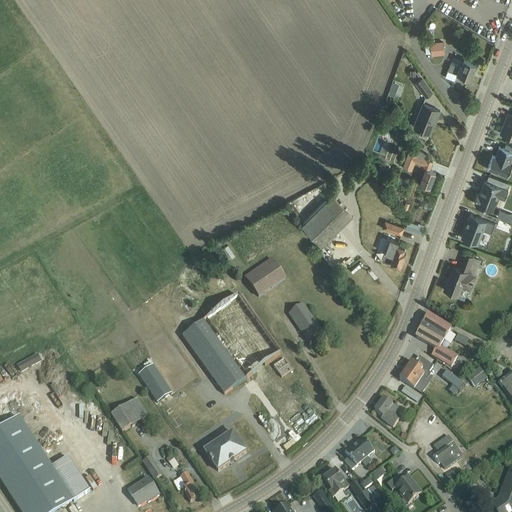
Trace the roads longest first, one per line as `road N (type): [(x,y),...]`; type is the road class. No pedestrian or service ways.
road 1 (tertiary): [(413,308),(511,44)]
road 2 (tertiary): [(229,511),(322,445),(354,409)]
road 3 (residential): [(455,511),(415,455),(354,409)]
